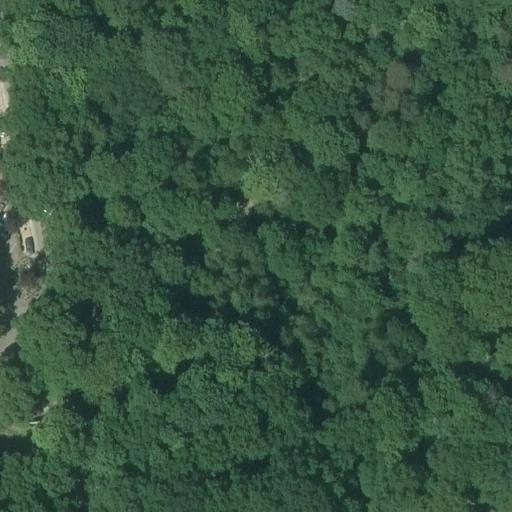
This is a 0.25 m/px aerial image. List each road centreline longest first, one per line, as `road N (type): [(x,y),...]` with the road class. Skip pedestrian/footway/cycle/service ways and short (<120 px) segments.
road 1 (unclassified): [(93,495),(0,44)]
road 2 (residential): [(93,495),(511,448)]
